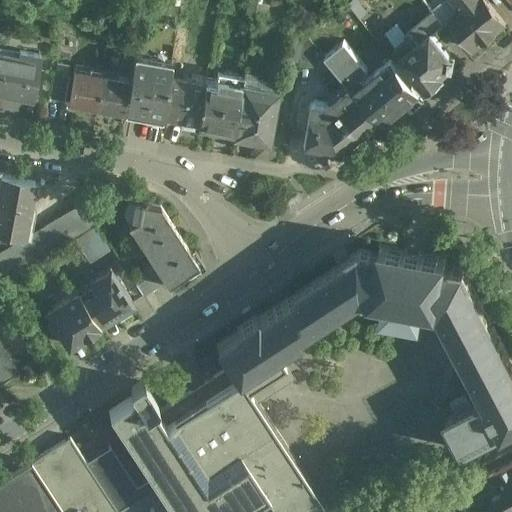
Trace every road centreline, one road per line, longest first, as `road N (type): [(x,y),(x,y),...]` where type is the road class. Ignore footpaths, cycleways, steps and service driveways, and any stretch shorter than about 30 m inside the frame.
road 1 (tertiary): [(0,443),(263,264)]
road 2 (residential): [(263,264),(185,186),(125,158),(0,136)]
road 3 (tertiary): [(511,182),(423,174),(374,190),(263,264)]
